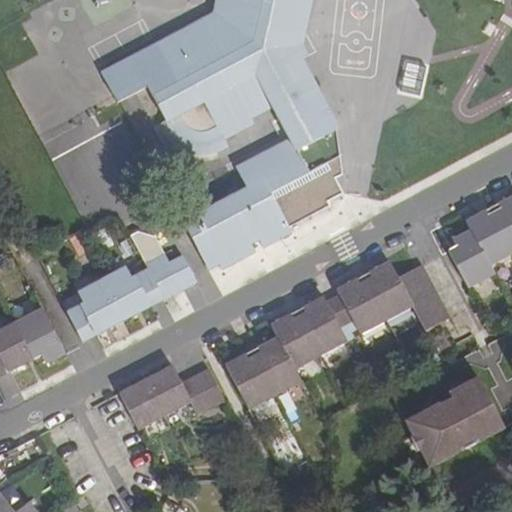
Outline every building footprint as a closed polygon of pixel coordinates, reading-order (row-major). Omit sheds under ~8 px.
[(181,213),(209,267),(219,262),(221,266),(255,249),(252,241),(258,239),(262,245),(291,230),(288,225),(329,205),(327,200),(342,192),(334,178),(340,172),(334,122),(328,111),(316,117),(311,108),(313,108),(316,104),(318,100),(319,96),(318,91),(301,61),(294,65),(284,46),(291,41),(289,39),(292,15),(307,18),(311,0),(222,0),(219,17),(172,41),(176,49),(173,52),(171,60),(171,64),(139,81),(144,92),(150,90),(167,122),(159,126),(161,129),(164,132),(168,136),(172,139),(176,142),(181,144),(187,146),(193,147),(201,148),(208,147),(216,145),(223,141),(219,131),(249,115),(246,109),(269,98),(287,133),(234,160),(245,181),(181,213)] [(121,104),(144,92),(139,81),(171,64),(171,60),(173,52),(176,49),(172,41),(105,75),(121,104)] [(449,253),(467,288),(493,276),(489,266),(511,253),(511,197),(503,202),(505,207),(482,219),(480,214),(465,223),(470,232),(453,240),(457,248),(449,253)] [(69,309),(84,338),(99,331),(96,325),(109,318),(112,324),(138,310),(135,305),(149,298),(152,303),(198,279),(185,255),(171,261),(156,234),(140,224),(132,228),(152,266),(136,274),(130,263),(78,290),(83,302),(69,309)] [(228,365),(251,409),(277,396),(303,382),(296,368),(323,355),(347,342),(340,329),(348,325),(355,321),(361,334),(387,321),(414,307),(426,332),(450,320),(422,266),(398,279),(390,262),(374,271),(376,276),(355,286),(353,282),(338,290),(340,296),(326,303),(323,297),(309,306),(311,311),(290,322),(288,317),(272,325),(279,338),(264,345),(267,350),(245,361),(243,356),(228,365)] [(0,376),(42,355),(46,362),(68,351),(44,306),(18,320),(0,329),(0,376)] [(406,424),(425,461),(437,465),(505,430),(511,425),(511,332),(391,396),(406,424)] [(122,392),(141,429),(168,414),(193,401),(200,413),(225,401),(208,369),(183,382),(174,365),(122,392)] [(0,511),(42,511),(33,501),(17,511),(16,511),(0,491),(0,511)]
